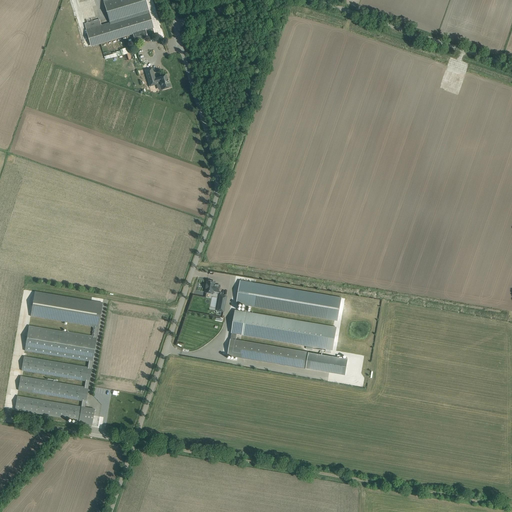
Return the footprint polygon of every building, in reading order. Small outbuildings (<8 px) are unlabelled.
[(103,0),(110,23),(101,25),(99,19),(85,23),(92,46),(133,34),(135,42),(150,37),(155,36),(152,28),(153,28),(144,0),(103,0)] [(145,70),(150,86),(157,84),(156,82),(159,81),(162,90),(171,87),(169,82),(168,82),(166,75),(158,78),(155,79),(153,72),(146,74),(145,70)] [(206,293),(213,294),(213,291),(219,292),(220,286),(215,285),(215,282),(208,281),(207,285),(206,288),(206,293)] [(240,281),(236,304),(246,305),(244,312),(248,313),(249,306),(338,321),(342,298),(240,281)] [(78,423),(92,425),(95,409),(85,408),(102,303),(35,291),(30,317),(94,327),(92,337),(29,326),(25,351),(88,362),(88,367),(24,356),(21,371),(85,381),(84,387),(20,376),(18,390),(82,401),(81,407),(17,396),(15,410),(79,421),(78,423)] [(220,296),(218,311),(224,312),(227,297),(220,296)] [(235,311),(228,355),(340,374),(343,359),(236,340),(237,334),(326,350),(326,353),(331,354),(332,351),(333,351),(337,328),(248,313),(244,312),(235,311)]
